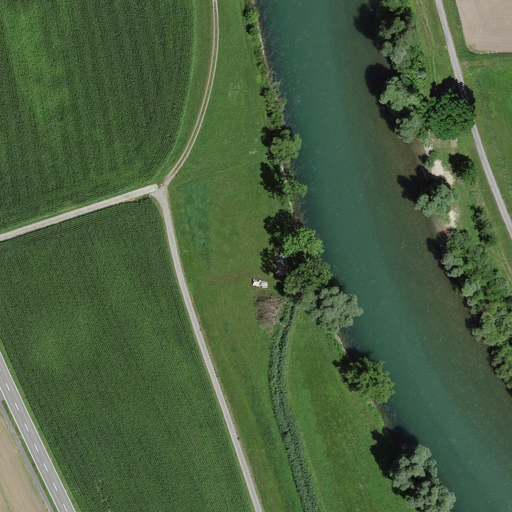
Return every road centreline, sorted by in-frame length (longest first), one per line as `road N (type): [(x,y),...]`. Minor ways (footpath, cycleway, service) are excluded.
road 1 (track): [(162,187),(177,260),(259,511)]
road 2 (track): [(438,0),(452,65),(511,210)]
road 3 (track): [(217,0),(201,125),(162,187)]
road 4 (track): [(162,187),(0,238)]
road 5 (secondary): [(0,368),(67,511)]
